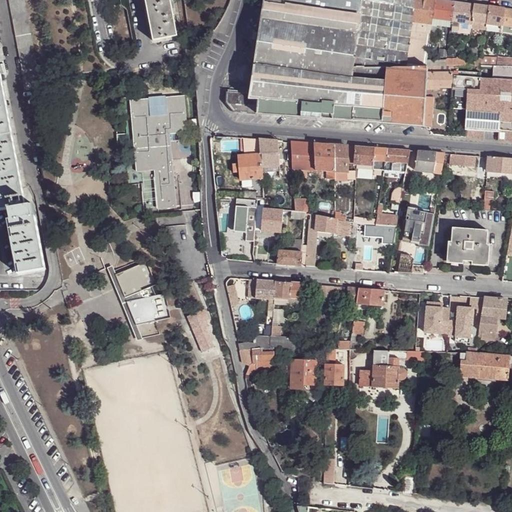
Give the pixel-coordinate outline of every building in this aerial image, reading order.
[(39,81),(23,1),(29,0),(8,0),(25,83),(37,81),(39,81)] [(176,37),(169,0),(144,0),(152,41),(176,37)] [(263,0),(250,96),(226,94),(226,104),(233,112),(424,127),(425,115),(425,102),(426,94),(427,88),(428,73),(428,67),(426,67),(427,61),(431,32),(432,25),(432,19),(433,0),(263,0)] [(433,0),(432,19),(452,22),(455,2),(437,0),(433,0)] [(472,29),(475,5),(455,2),(452,22),(452,25),(453,25),(452,32),(471,34),(472,29)] [(486,28),(489,7),(475,5),(472,29),(486,31),(486,28)] [(486,28),(502,30),(505,9),(489,7),(486,28)] [(511,10),(505,9),(502,30),(501,33),(507,34),(507,33),(508,27),(511,28),(511,10)] [(437,25),(451,28),(452,25),(452,22),(432,19),(432,25),(437,25)] [(504,66),(511,66),(511,58),(498,58),(497,66),(504,66)] [(0,212),(10,211),(12,222),(9,222),(19,276),(46,271),(34,206),(26,207),(1,76),(6,75),(4,65),(0,66),(0,212)] [(511,66),(504,66),(497,66),(494,66),(493,79),(481,78),(481,73),(458,72),(459,67),(454,66),(453,73),(452,88),(451,108),(466,109),(465,130),(466,131),(466,137),(485,139),(485,131),(499,132),(499,140),(511,141),(511,66)] [(434,88),(452,88),(453,73),(428,73),(427,88),(434,88)] [(189,134),(186,97),(167,99),(168,116),(151,118),(150,100),(131,102),(137,173),(155,172),(159,211),(178,209),(171,135),(189,134)] [(433,102),(425,102),(425,115),(432,115),(433,102)] [(432,115),(425,115),(424,127),(431,127),(432,115)] [(260,139),(243,138),(245,156),(261,155),(260,139)] [(278,141),(260,139),(261,155),(262,173),(280,172),(278,141)] [(315,144),(291,142),(293,169),(305,170),(315,170),(315,144)] [(335,145),(315,144),(315,170),(327,171),(334,172),(335,145)] [(355,147),(335,145),(334,172),(334,180),(346,180),(346,164),(354,165),(355,147)] [(380,149),(355,147),(354,165),(374,166),(373,170),(384,171),(385,166),(386,162),(387,149),(380,149)] [(387,149),(386,162),(388,162),(407,163),(410,151),(387,149)] [(444,153),(418,152),(415,171),(441,175),(444,153)] [(476,156),(451,154),(450,160),(476,163),(476,156)] [(262,173),(261,155),(245,156),(239,156),(240,180),(262,179),(262,177),(262,173)] [(511,173),(511,158),(488,157),(487,172),(511,173)] [(305,170),(293,169),(293,177),(305,178),(305,170)] [(412,173),(406,172),(404,184),(405,184),(404,192),(411,193),(412,186),(410,185),(412,173)] [(483,211),(488,211),(490,201),(493,201),(494,192),(485,191),(483,211)] [(255,231),(257,200),(256,200),(250,199),(244,199),(236,199),(233,234),(246,235),(246,243),(254,244),(255,231)] [(308,200),(294,199),(295,211),(306,212),(307,212),(307,210),(308,206),(308,200)] [(264,210),(264,207),(264,200),(257,200),(255,231),(281,232),(282,211),(264,210)] [(434,214),(430,214),(408,209),(406,217),(409,217),(408,220),(406,219),(402,238),(402,241),(411,243),(412,240),(418,241),(418,244),(428,247),(434,214)] [(376,220),(376,226),(396,227),(398,217),(394,216),(377,214),(376,220)] [(349,222),(310,215),(308,241),(316,241),(316,232),(348,236),(349,222)] [(376,220),(354,217),(354,223),(364,225),(372,225),(376,226),(376,220)] [(452,228),(451,242),(449,259),(462,260),(462,262),(472,262),(472,261),(485,262),(486,245),(487,231),(452,228)] [(306,267),(315,267),(316,241),(308,241),(306,267)] [(296,244),(285,243),(284,251),(301,253),(302,245),(296,244)] [(394,247),(393,247),(392,252),(390,263),(404,265),(406,254),(407,249),(404,248),(403,251),(394,249),(394,247)] [(278,251),(277,264),(300,266),(301,253),(284,251),(278,251)] [(148,263),(116,276),(137,327),(171,319),(166,295),(156,297),(153,288),(157,286),(148,263)] [(142,340),(137,327),(116,276),(113,268),(109,270),(138,341),(142,340)] [(269,300),(274,300),(275,282),(250,280),(248,299),(269,300)] [(289,306),(299,306),(299,298),(300,284),(275,282),(274,300),(273,305),(283,306),(289,306)] [(300,284),(299,298),(306,298),(307,285),(300,284)] [(339,287),(319,285),(318,295),(339,297),(339,287)] [(226,288),(231,307),(239,305),(235,286),(226,288)] [(349,287),(339,287),(339,297),(338,304),(346,305),(349,287)] [(344,318),(354,320),(356,303),(359,288),(349,287),(346,305),(344,318)] [(359,288),(356,303),(383,305),(384,290),(359,288)] [(506,300),(484,298),(483,305),(479,331),(482,331),(481,340),(494,342),(496,333),(497,333),(498,325),(495,325),(496,319),(504,320),(506,300)] [(449,321),(450,309),(442,308),(436,308),(436,303),(426,302),(424,333),(448,335),(449,321)] [(273,312),(272,326),(281,327),(283,306),(273,305),(273,312)] [(456,322),(449,321),(448,335),(448,337),(455,337),(470,338),(471,325),(472,325),(473,308),(457,307),(456,322)] [(205,310),(188,318),(192,327),(192,328),(195,327),(197,332),(194,333),(195,334),(203,353),(215,348),(207,328),(209,327),(207,322),(210,321),(205,310)] [(354,321),(352,334),(357,335),(362,336),(364,322),(354,321)] [(271,349),(274,349),(275,340),(280,339),(281,327),(272,326),(272,338),(271,349)] [(192,328),(192,327),(186,329),(189,337),(195,334),(194,333),(197,332),(195,327),(192,328)] [(254,344),(254,350),(271,349),(272,338),(254,337),(254,344)] [(274,349),(295,349),(296,339),(280,339),(275,340),(274,349)] [(338,341),(338,350),(350,350),(351,342),(338,341)] [(351,342),(350,350),(361,350),(362,342),(355,342),(351,342)] [(248,343),(238,345),(240,351),(253,350),(254,350),(254,344),(248,343)] [(463,346),(462,353),(466,352),(476,354),(476,353),(476,351),(477,348),(477,347),(463,346)] [(254,350),(253,350),(252,363),(250,366),(249,366),(245,374),(256,373),(256,370),(274,370),(274,349),(271,349),(254,350)] [(240,351),(242,363),(249,366),(250,366),(252,363),(253,350),(240,351)] [(338,350),(334,350),(334,359),(350,360),(350,350),(338,350)] [(380,350),(374,350),(373,367),(388,367),(389,358),(389,356),(389,351),(380,350)] [(417,351),(389,351),(389,356),(418,357),(418,359),(424,360),(424,351),(417,351)] [(476,354),(466,352),(466,361),(461,361),(459,377),(507,381),(509,365),(510,356),(499,356),(499,357),(476,353),(476,354)] [(373,372),(372,387),(398,388),(398,380),(399,369),(399,368),(398,368),(398,359),(389,358),(388,367),(373,367),(373,372)] [(314,385),(315,385),(316,360),(292,359),(292,361),(292,372),(291,388),(296,388),(296,401),(298,401),(298,403),(312,404),(312,402),(315,402),(315,390),(313,390),(314,385)] [(327,364),(326,384),(343,385),(344,365),(333,365),(327,364)] [(360,386),(372,387),(373,372),(361,371),(360,386)] [(422,436),(430,437),(432,426),(423,424),(422,436)] [(274,455),(280,467),(286,463),(281,452),(274,455)] [(325,459),(325,471),(334,471),(334,460),(325,459)] [(299,481),(312,482),(314,469),(295,466),(291,476),(298,478),(299,481)] [(325,484),(335,485),(335,471),(334,471),(325,471),(325,484)] [(413,494),(414,479),(404,478),(402,493),(413,494)]
